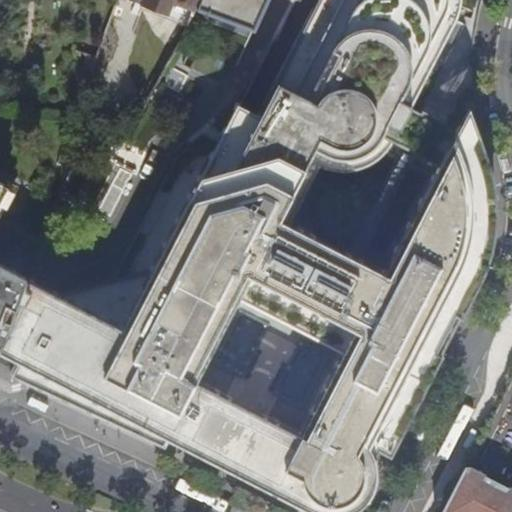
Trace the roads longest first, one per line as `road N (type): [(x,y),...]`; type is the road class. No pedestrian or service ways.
road 1 (residential): [(403,511),(511,304)]
road 2 (primary): [(190,511),(0,420)]
road 3 (unknown): [(0,158),(26,181),(30,197),(0,296)]
